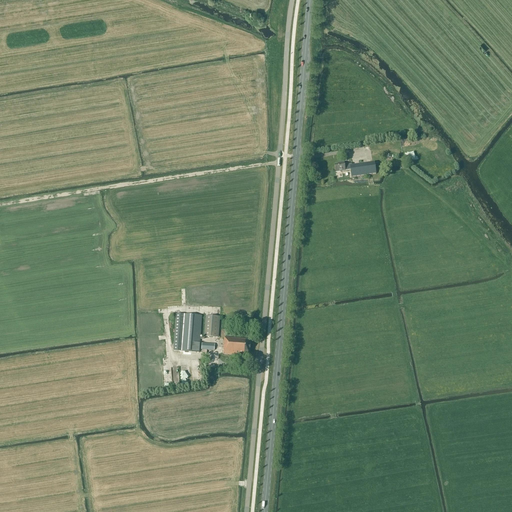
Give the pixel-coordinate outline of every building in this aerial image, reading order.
[(351,170),(352,178),(376,174),(374,163),(352,167),(351,165),(344,166),(344,163),(338,163),(338,165),(335,165),(336,172),(345,171),(351,170)] [(202,316),(176,314),(174,351),(199,353),(202,316)] [(204,337),(218,338),(220,317),(206,316),(204,337)] [(243,355),(249,355),(251,340),(224,338),(223,349),(224,349),(223,354),(239,356),(239,355),(243,356),(243,355)] [(215,368),(215,363),(206,362),(206,371),(214,371),(214,368),(215,368)]
